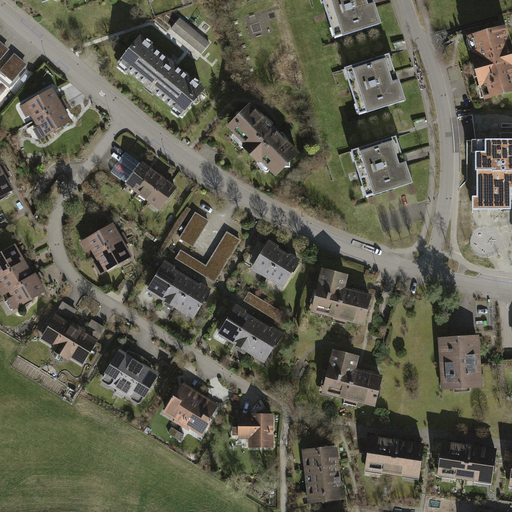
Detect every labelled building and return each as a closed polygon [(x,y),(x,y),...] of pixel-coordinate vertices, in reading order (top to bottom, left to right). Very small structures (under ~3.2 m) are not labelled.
[(373,0),(324,0),(337,41),(382,27),(373,0)] [(181,17),(168,32),(200,58),(212,43),(181,17)] [(511,26),(472,36),(473,40),(470,41),(473,51),(476,50),(479,64),(475,65),(478,78),(482,77),(485,86),(481,87),(484,98),(487,97),(488,101),(511,95),(511,26)] [(126,72),(128,71),(181,116),(205,88),(152,43),(154,42),(148,37),(146,39),(141,34),(117,62),(119,64),(118,65),(126,72)] [(0,62),(10,51),(0,41),(0,62)] [(29,66),(16,55),(1,72),(14,83),(29,66)] [(392,55),(345,70),(360,119),(407,104),(392,55)] [(0,100),(9,90),(0,82),(0,100)] [(17,111),(27,128),(63,106),(52,89),(17,111)] [(256,102),(228,128),(274,179),(303,153),(256,102)] [(38,145),(73,123),(63,106),(27,128),(38,145)] [(399,137),(350,152),(365,201),(415,185),(399,137)] [(511,140),(477,140),(477,197),(480,197),(480,210),(498,210),(498,202),(511,202),(511,188),(511,140)] [(110,175),(128,187),(145,163),(128,151),(110,175)] [(128,187),(140,196),(158,172),(145,163),(128,187)] [(140,196),(151,204),(168,180),(158,172),(140,196)] [(6,175),(0,178),(0,201),(16,192),(6,175)] [(163,212),(180,189),(168,180),(151,204),(163,212)] [(211,222),(196,213),(180,240),(195,249),(211,222)] [(116,224),(81,245),(90,261),(125,240),(116,224)] [(241,241),(227,232),(205,267),(181,252),(175,262),(214,285),(241,241)] [(135,257),(125,240),(90,261),(100,277),(135,257)] [(251,274),(267,283),(287,252),(271,242),(251,274)] [(18,245),(0,255),(0,277),(27,262),(18,245)] [(267,283),(283,293),(302,261),(287,252),(267,283)] [(27,262),(0,277),(0,292),(2,296),(6,294),(36,277),(27,262)] [(148,293),(164,303),(184,272),(168,262),(148,293)] [(310,314),(366,327),(373,296),(349,291),(353,276),(321,269),(310,314)] [(164,303),(180,313),(200,281),(184,272),(164,303)] [(36,277),(6,294),(15,311),(47,293),(38,276),(36,277)] [(180,313),(196,323),(216,291),(200,281),(180,313)] [(283,313),(250,293),(245,302),(278,322),(283,313)] [(64,304),(40,341),(61,354),(78,328),(70,323),(77,312),(64,304)] [(218,337),(234,347),(254,315),(238,305),(218,337)] [(234,347),(250,356),(270,325),(254,315),(234,347)] [(78,328),(61,354),(83,368),(107,329),(94,322),(87,333),(78,328)] [(250,356),(266,366),(286,334),(270,325),(250,356)] [(482,336),(440,338),(443,391),(485,389),(482,336)] [(122,350),(100,383),(121,396),(143,363),(122,350)] [(321,395),(376,408),(383,377),(358,371),(362,358),(332,351),(321,395)] [(143,363),(121,396),(141,408),(162,376),(143,363)] [(205,396),(186,384),(165,416),(184,429),(205,396)] [(223,408),(205,396),(184,429),(203,440),(223,408)] [(275,450),(275,415),(241,415),(241,427),(233,427),(233,441),(241,441),(241,446),(251,446),(251,450),(275,450)] [(180,433),(173,429),(168,436),(175,440),(180,433)] [(186,436),(180,433),(175,440),(181,444),(186,436)] [(370,439),(365,473),(422,481),(427,446),(370,439)] [(443,444),(439,477),(493,485),(498,451),(443,444)] [(340,448),(304,451),(309,504),(349,500),(347,482),(343,482),(340,448)]
